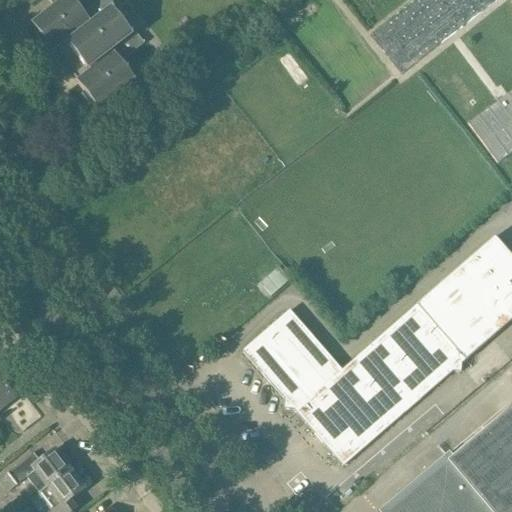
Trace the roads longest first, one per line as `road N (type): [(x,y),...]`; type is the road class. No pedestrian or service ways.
road 1 (primary): [(242,511),(0,197)]
road 2 (primary): [(0,254),(198,511)]
road 3 (residential): [(0,309),(157,511)]
